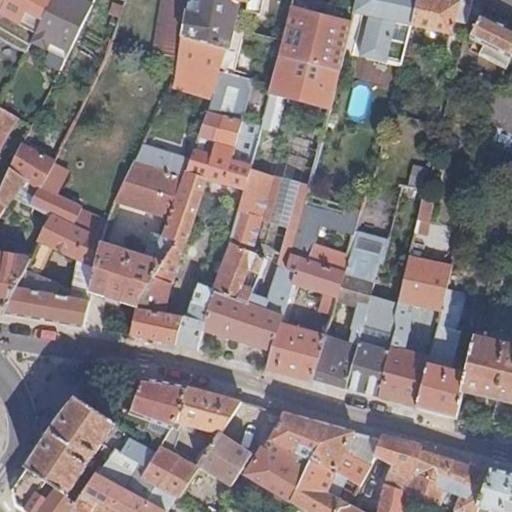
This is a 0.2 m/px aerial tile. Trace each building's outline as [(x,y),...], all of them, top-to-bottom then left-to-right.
[(53,0),(7,0),(0,14),(0,38),(29,55),(32,47),(53,0)] [(54,0),(32,47),(67,63),(83,31),(94,5),(83,0),(54,0)] [(184,39),(189,0),(162,0),(154,55),(180,60),(182,51),(184,39)] [(235,0),(189,0),(184,39),(228,50),(230,50),(237,30),(244,2),(235,0)] [(235,0),(244,2),(250,3),(248,12),(263,15),(264,0),(235,0)] [(414,26),(420,0),(358,0),(356,14),(372,17),(362,58),(404,68),(414,26)] [(459,0),(459,1),(453,0),(420,0),(414,26),(453,35),(456,21),(468,24),(474,0),(459,0)] [(341,73),(353,24),(294,10),(281,57),(341,73)] [(485,45),(479,55),(506,69),(511,57),(511,29),(483,15),(472,37),(476,39),(485,45)] [(180,60),(176,84),(216,95),(222,73),(228,50),(184,39),(182,51),(180,60)] [(338,85),(341,73),(281,57),(263,126),(247,191),(242,210),(233,243),(266,259),(260,275),(255,290),(249,305),(218,293),(206,331),(274,352),(282,325),(295,285),(298,274),(290,270),(308,202),(309,195),(318,162),(331,114),(338,85)] [(511,57),(506,69),(500,82),(510,87),(511,83),(511,57)] [(233,243),(232,244),(215,291),(201,285),(190,319),(167,314),(176,281),(198,212),(209,180),(247,191),(263,126),(245,121),(249,106),(247,106),(254,81),(222,73),(216,95),(201,137),(218,142),(214,155),(196,150),(190,168),(173,219),(166,237),(180,242),(159,275),(143,299),(140,307),(133,335),(179,345),(200,349),(206,331),(218,293),(249,305),(255,290),(245,285),(250,271),(260,275),(266,259),(233,243)] [(511,123),(511,94),(497,88),(496,89),(490,114),(511,123)] [(0,114),(0,151),(19,118),(4,109),(3,110),(0,114)] [(201,137),(196,150),(214,155),(218,142),(201,137)] [(501,148),(483,144),(475,176),(493,181),(501,148)] [(57,161),(26,145),(23,151),(12,174),(0,201),(0,200),(0,201),(8,208),(10,209),(30,181),(42,191),(43,188),(55,165),(57,161)] [(120,200),(119,202),(173,219),(190,168),(150,156),(146,165),(138,163),(120,200)] [(70,172),(55,165),(43,188),(59,196),(70,172)] [(427,188),(429,167),(414,166),(412,187),(427,188)] [(85,207),(83,207),(59,196),(43,188),(42,191),(35,206),(56,217),(43,242),(56,248),(83,261),(100,269),(106,245),(108,237),(78,223),(85,207)] [(445,200),(427,196),(417,238),(415,245),(433,249),(445,200)] [(0,221),(8,208),(0,201),(0,200),(0,201),(0,200),(0,221)] [(324,227),(357,233),(358,231),(364,211),(347,207),(345,212),(308,202),(290,270),(298,274),(295,285),(325,294),(320,312),(333,316),(338,301),(351,256),(319,246),(324,227)] [(233,243),(242,210),(226,206),(219,232),(224,233),(222,240),(232,244),(233,243)] [(371,212),(366,231),(384,235),(389,217),(371,212)] [(387,251),(389,242),(358,231),(357,233),(351,256),(338,301),(358,307),(354,329),(355,329),(356,327),(363,329),(371,297),(378,267),(382,250),(387,251)] [(165,239),(163,243),(158,261),(148,258),(143,256),(145,249),(137,247),(135,254),(106,245),(100,269),(94,293),(95,294),(122,302),(140,307),(143,299),(159,275),(180,242),(166,237),(165,239)] [(158,261),(163,243),(153,240),(148,258),(158,261)] [(46,278),(56,248),(43,242),(34,261),(29,271),(46,278)] [(34,261),(0,253),(0,312),(7,314),(29,271),(34,261)] [(454,266),(413,257),(401,303),(398,316),(404,318),(407,304),(443,312),(448,290),(454,266)] [(83,261),(75,299),(93,303),(95,294),(94,293),(100,269),(83,261)] [(93,303),(75,299),(63,297),(66,286),(46,278),(29,271),(7,314),(49,322),(87,328),(93,303)] [(467,295),(448,290),(443,312),(432,360),(420,409),(458,419),(465,390),(469,374),(455,370),(464,330),(459,329),(467,295)] [(401,303),(371,297),(363,329),(360,342),(386,348),(388,349),(392,350),(396,333),(398,326),(398,318),(398,316),(401,303)] [(282,325),(274,352),(269,368),(296,375),(314,380),(327,337),(282,325)] [(351,343),(327,337),(314,380),(333,385),(347,389),(352,373),(353,373),(362,345),(360,344),(360,342),(363,329),(356,327),(355,329),(351,343)] [(408,337),(396,333),(392,350),(380,398),(399,403),(420,409),(432,360),(404,352),(408,337)] [(469,374),(465,390),(511,402),(511,348),(502,346),(477,340),(469,374)] [(386,348),(360,342),(360,344),(362,345),(353,373),(352,373),(347,389),(357,392),(363,394),(380,398),(392,350),(388,349),(386,348)] [(130,415),(148,421),(171,429),(172,427),(176,420),(189,388),(156,381),(149,381),(143,380),(130,415)] [(201,429),(220,434),(240,402),(220,396),(189,388),(176,420),(172,427),(177,430),(180,424),(201,429)] [(77,504),(82,496),(73,489),(102,445),(108,449),(104,457),(109,460),(116,450),(122,454),(129,440),(132,435),(77,400),(60,421),(51,435),(28,469),(54,487),(77,504)] [(337,471),(346,451),(354,432),(338,428),(284,413),(270,440),(313,461),(337,471)] [(171,429),(148,421),(145,430),(150,432),(153,439),(147,449),(156,454),(160,447),(171,429)] [(354,432),(346,451),(356,456),(346,477),(347,477),(360,485),(375,458),(382,440),(381,439),(354,432)] [(252,455),(220,434),(199,466),(232,487),(252,455)] [(402,511),(408,495),(420,450),(421,451),(422,446),(406,442),(382,437),(381,439),(382,440),(375,458),(393,466),(386,483),(377,511),(362,511),(349,505),(339,511),(338,511),(402,511)] [(156,454),(147,449),(129,440),(122,454),(148,467),(156,454)] [(263,451),(248,475),(292,502),(309,473),(308,472),(313,461),(270,440),(270,441),(264,451),(263,451)] [(198,468),(160,447),(156,454),(148,467),(142,478),(176,496),(179,498),(198,468)] [(109,460),(98,475),(85,492),(117,511),(166,511),(176,496),(142,478),(148,467),(122,454),(116,450),(109,460)] [(455,511),(476,511),(491,473),(490,473),(421,451),(420,450),(408,495),(441,506),(447,491),(461,496),(455,511)] [(337,498),(342,487),(347,477),(346,477),(337,471),(313,461),(308,472),(309,473),(292,502),(309,511),(338,511),(339,511),(349,505),(337,498)] [(19,506),(28,511),(34,501),(43,507),(40,511),(70,511),(77,504),(54,487),(28,469),(20,481),(13,492),(16,505),(19,506)] [(486,511),(487,509),(499,511),(511,511),(511,475),(491,470),(490,473),(491,473),(476,511),(486,511)] [(355,494),(342,487),(337,498),(349,505),(355,494)] [(117,511),(85,492),(82,496),(77,504),(70,511),(117,511)] [(34,501),(28,511),(40,511),(43,507),(34,501)]
